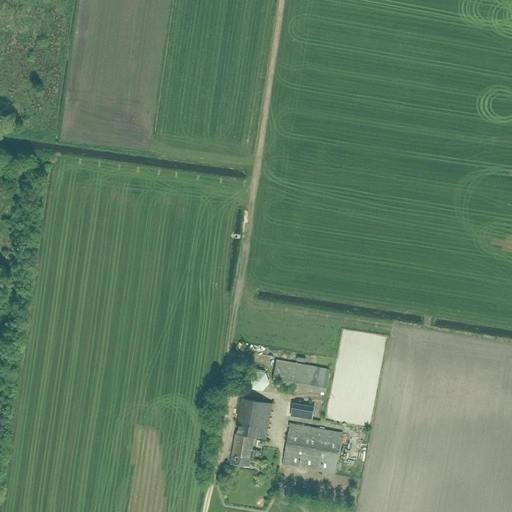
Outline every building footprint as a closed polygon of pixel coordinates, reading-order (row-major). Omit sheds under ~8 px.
[(324,391),(328,369),(276,360),(272,382),(324,391)] [(257,389),(272,383),(267,370),(252,376),(257,389)] [(265,439),(271,403),(241,398),(230,463),(248,466),(249,460),(252,461),(253,450),(251,449),(253,437),(265,439)] [(311,418),(313,407),(294,404),(292,415),(311,418)] [(334,473),(341,433),(290,423),(282,464),(334,473)]
